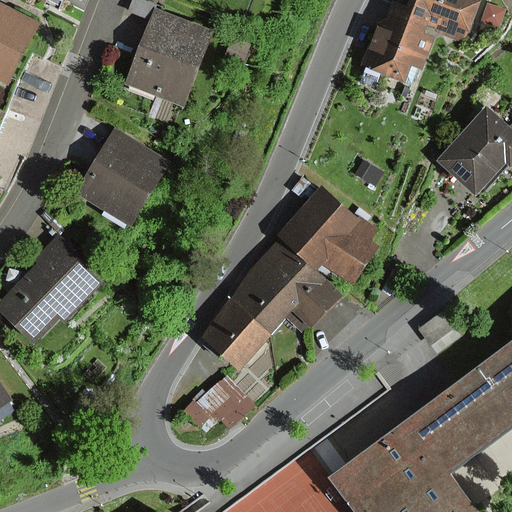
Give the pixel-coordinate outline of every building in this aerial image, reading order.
[(163,7),(144,0),(132,0),(128,13),(149,21),(125,85),(185,108),(214,32),(161,12),(163,7)] [(409,0),(407,6),(433,15),(429,26),(435,29),(438,34),(459,42),(466,38),(469,33),(470,33),(482,0),(409,0)] [(490,0),(483,16),(502,24),(510,7),(494,0),(490,0)] [(42,23),(0,1),(0,80),(10,86),(42,23)] [(407,6),(395,1),(388,19),(382,21),(380,27),(379,27),(365,65),(372,68),(371,70),(413,86),(420,70),(424,71),(437,38),(426,33),(429,26),(433,15),(407,6)] [(252,44),(233,37),(223,60),(242,68),(252,44)] [(438,94),(425,89),(423,94),(436,99),(438,94)] [(511,124),(510,127),(487,106),(438,161),(477,197),(482,192),(484,194),(509,165),(511,167),(511,124)] [(172,162),(115,128),(76,194),(133,228),(172,162)] [(385,173),(364,160),(355,175),(376,188),(385,173)] [(232,297),(274,336),(289,319),(304,333),(311,326),(313,328),(343,296),(316,272),(322,265),(352,285),(378,247),(370,242),(379,230),(364,219),(362,222),(321,186),(318,190),(303,177),(293,190),(303,198),(306,195),(310,198),(277,237),(280,239),(253,269),(232,297)] [(92,265),(60,234),(34,261),(38,265),(0,304),(0,310),(35,345),(60,320),(65,325),(105,284),(89,269),(92,265)] [(404,275),(394,269),(381,292),(391,298),(404,275)] [(127,297),(121,292),(115,298),(122,303),(127,297)] [(274,336),(232,297),(205,339),(241,373),(274,336)] [(462,335),(444,311),(419,329),(437,354),(462,335)] [(479,511),(450,473),(511,427),(511,341),(331,476),(357,511),(479,511)] [(256,405),(228,376),(208,395),(203,391),(182,411),(206,435),(220,421),(230,431),(256,405)] [(0,410),(14,402),(0,380),(0,410)]
